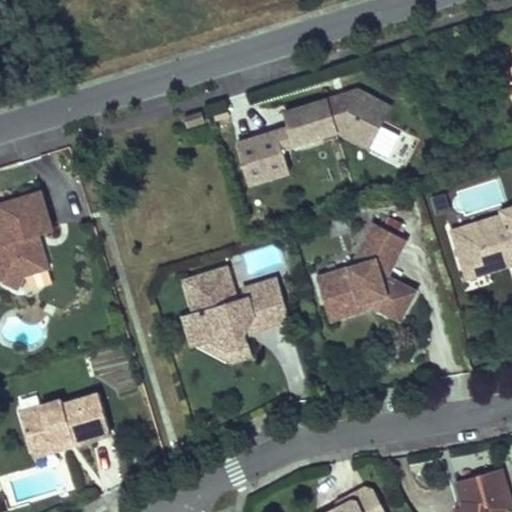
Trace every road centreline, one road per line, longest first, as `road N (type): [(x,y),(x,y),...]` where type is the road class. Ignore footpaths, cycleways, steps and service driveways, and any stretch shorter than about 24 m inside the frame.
road 1 (residential): [(0,130),(433,0)]
road 2 (residential): [(511,383),(484,397),(280,439),(190,484)]
